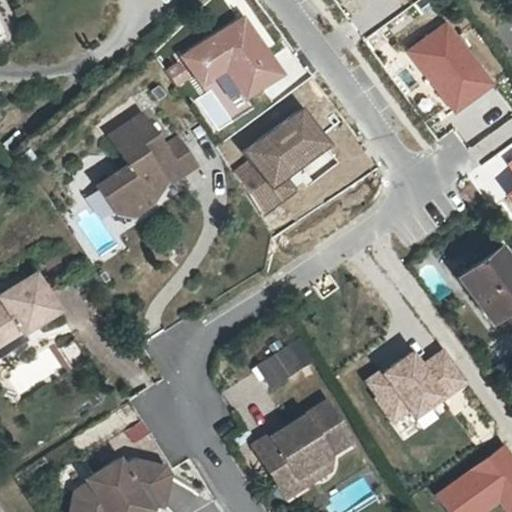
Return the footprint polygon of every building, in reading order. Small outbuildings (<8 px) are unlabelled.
[(246,17),(183,58),(205,91),(230,75),(247,101),(285,75),(246,17)] [(448,21),(407,51),(454,114),(495,84),(448,21)] [(249,156),(233,168),(265,214),(298,192),(289,179),(336,147),(307,105),(244,148),(249,156)] [(139,118),(106,141),(126,169),(95,191),(113,218),(129,220),(149,207),(146,202),(153,191),(162,185),(164,187),(193,167),(174,140),(161,150),(139,118)] [(511,314),(511,259),(504,249),(461,281),(495,327),(511,314)] [(0,348),(17,338),(53,315),(30,279),(0,297),(0,348)] [(298,337),(255,364),(271,390),(314,363),(298,337)] [(0,357),(21,344),(17,338),(0,348),(0,357)] [(380,370),(365,381),(394,422),(410,410),(417,420),(468,383),(444,350),(425,364),(416,351),(383,374),(380,370)] [(310,471),(313,471),(316,470),(319,468),(321,465),(323,462),(323,459),(323,456),(322,452),(345,438),(320,399),(270,430),(269,428),(247,443),(273,484),(300,466),(302,469),(305,470),(307,471),(310,471)] [(114,511),(137,498),(160,501),(164,475),(160,468),(129,463),(119,470),(113,462),(82,484),(87,491),(79,497),(74,511),(114,511)] [(300,466),(273,484),(279,493),(313,471),(310,471),(307,471),(305,470),(302,469),(300,466)] [(141,503),(137,498),(114,511),(145,511),(146,511),(141,503)] [(159,506),(160,501),(137,498),(141,503),(159,506)]
